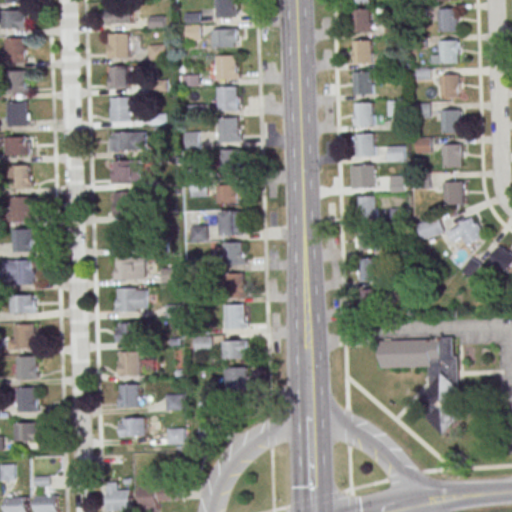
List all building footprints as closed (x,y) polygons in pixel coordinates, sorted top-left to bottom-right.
[(217,0),(237,0),(238,19),(218,19),(217,0)] [(132,5),(107,5),(107,23),(132,23),(132,5)] [(439,32),(458,32),(458,8),(439,8),(439,32)] [(27,28),(27,10),(2,10),(2,28),(27,28)] [(353,10),(372,10),(373,33),(354,34),(353,10)] [(213,29),(214,46),(238,46),(238,29),(213,29)] [(110,35),(130,35),(130,59),(111,59),(110,35)] [(7,39),(26,39),(27,63),(8,63),(7,39)] [(442,39),(442,53),(433,53),(433,63),(461,63),(461,39),(442,39)] [(353,41),(373,41),(374,65),(354,65),(353,41)] [(167,44),(149,44),(149,60),(167,60),(167,44)] [(219,57),(238,57),(239,80),(219,81),(219,57)] [(111,67),(131,67),(131,91),(112,91),(111,67)] [(9,71),(29,71),(29,95),(10,95),(9,71)] [(354,72),(374,72),(374,96),(355,96),(354,72)] [(461,74),(441,74),(441,97),(461,97),(461,74)] [(219,88),(239,87),(240,111),(220,112),(219,88)] [(113,100),(132,99),(133,123),(114,123),(113,100)] [(389,101),(405,101),(405,116),(389,117),(389,101)] [(9,104),(29,104),(29,128),(10,128),(9,104)] [(355,104),(375,104),(376,127),(356,128),(355,104)] [(415,104),(431,104),(431,119),(416,119),(415,104)] [(442,133),(463,133),(463,109),(442,109),(442,133)] [(221,119),(240,118),(241,142),(222,143),(221,119)] [(147,149),(147,132),(111,132),(111,149),(147,149)] [(200,147),(200,132),(186,132),(186,147),(200,147)] [(357,135),(376,134),(377,158),(357,159),(357,135)] [(6,137),(6,154),(32,154),(32,137),(6,137)] [(416,139),(432,138),(433,154),(417,154),(416,139)] [(463,143),(444,143),(444,167),(463,167),(463,143)] [(389,147),(405,146),(406,162),(390,162),(389,147)] [(223,150),(242,150),(243,174),(223,174),(223,150)] [(114,160),(114,183),(143,183),(143,160),(114,160)] [(353,166),(376,165),(377,189),(353,190),(353,166)] [(12,168),(32,167),(33,191),(13,191),(12,168)] [(415,173),(431,173),(431,188),(415,189),(415,173)] [(391,177),(407,177),(408,192),(392,192),(391,177)] [(190,181),(191,196),(206,196),(206,181),(190,181)] [(464,205),(464,181),(444,181),(444,205),(464,205)] [(219,202),(244,202),(244,185),(219,185),(219,202)] [(116,194),(136,194),(137,218),(117,218),(116,194)] [(359,197),(378,196),(379,220),(360,221),(359,197)] [(13,199),(32,199),(33,223),(14,223),(13,199)] [(244,234),(244,210),(222,210),(222,234),(244,234)] [(445,231),(439,216),(417,225),(423,240),(445,231)] [(487,234),(474,216),(449,233),(456,243),(464,237),(470,246),(487,234)] [(118,226),(137,226),(138,250),(119,250),(118,226)] [(192,228),(209,227),(210,242),(192,243),(192,228)] [(360,229),(380,228),(380,252),(361,253),(360,229)] [(15,230),(34,230),(35,254),(16,254),(15,230)] [(225,244),(244,243),(245,267),(226,268),(225,244)] [(489,262),(510,274),(511,270),(511,250),(499,243),(489,262)] [(119,259),(147,258),(148,282),(119,282),(119,259)] [(192,259),(210,258),(211,273),(193,274),(192,259)] [(481,262),(472,258),(464,273),(473,277),(481,262)] [(361,260),(380,259),(381,283),(362,284),(361,260)] [(5,262),(34,261),(36,286),(6,287),(5,262)] [(163,270),(181,269),(181,284),(164,285),(163,270)] [(226,275),(246,274),(246,298),(227,299),(226,275)] [(194,290),(211,289),(212,304),(194,305),(194,290)] [(120,290),(140,290),(140,292),(149,291),(149,310),(140,310),(140,313),(121,314),(120,290)] [(362,291),(381,291),(382,314),(363,315),(362,291)] [(13,312),(37,312),(37,295),(13,295),(13,312)] [(227,306),(246,306),(247,329),(227,330),(227,306)] [(142,341),(142,323),(117,323),(117,341),(142,341)] [(17,326),(36,326),(37,350),(18,350),(17,326)] [(195,338),(213,337),(213,352),(196,353),(195,338)] [(383,340),(455,337),(456,355),(458,355),(460,384),(468,392),(469,410),(448,433),(425,411),(424,394),(432,386),(431,365),(384,367),(383,340)] [(224,340),(224,359),(250,359),(250,340),(224,340)] [(122,354),(141,353),(142,377),(123,377),(122,354)] [(19,358),(39,358),(39,382),(20,382),(19,358)] [(230,370),(250,369),(251,393),(231,393),(230,370)] [(121,386),(141,386),(141,410),(122,410),(121,386)] [(19,389),(38,388),(39,412),(20,413),(19,389)] [(167,397),(185,396),(185,411),(168,412),(167,397)] [(121,418),(121,436),(146,436),(146,418),(121,418)] [(41,422),(16,422),(16,441),(41,441),(41,422)] [(200,429),(217,428),(218,443),(201,444),(200,429)] [(169,431),(186,430),(187,445),(169,446),(169,431)] [(14,464),(1,464),(1,480),(14,480),(14,464)] [(140,485),(140,510),(159,510),(159,499),(181,499),(181,485),(140,485)] [(110,493),(132,492),(133,510),(110,511),(110,493)] [(38,511),(38,499),(60,498),(60,511),(38,511)] [(7,511),(7,499),(30,499),(30,511),(7,511)]
